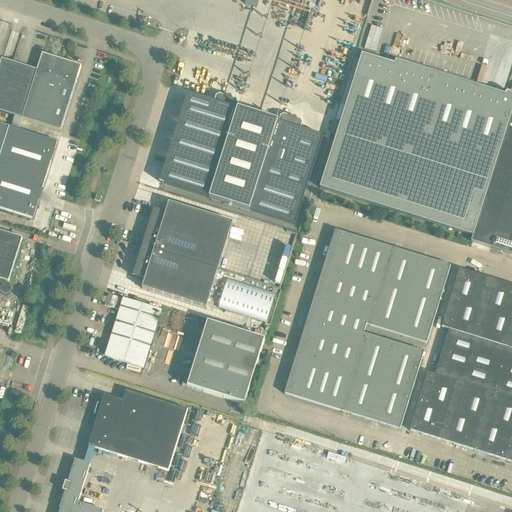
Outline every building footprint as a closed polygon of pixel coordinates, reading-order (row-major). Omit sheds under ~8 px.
[(372,25),(365,48),(377,51),(383,28),(372,25)] [(0,112),(16,117),(14,123),(22,126),(24,120),(61,131),(81,67),(42,54),(37,70),(37,71),(13,63),(12,63),(3,60),(2,60),(0,65),(0,112)] [(511,94),(509,94),(506,94),(504,96),(503,100),(471,90),(472,86),(396,62),(395,66),(374,59),(362,55),(320,189),(473,237),(471,243),(511,255),(511,94)] [(174,137),(160,183),(295,226),(323,137),(301,130),(302,124),(300,121),(284,115),(280,117),(278,123),(277,123),(277,122),(237,110),(236,110),(238,104),(236,101),(219,95),(215,97),(214,103),(187,95),(174,137)] [(22,126),(14,123),(12,129),(0,124),(0,208),(33,219),(57,143),(20,131),(22,126)] [(154,209),(142,247),(188,262),(219,271),(233,224),(168,203),(165,213),(154,209)] [(335,231),(321,277),(378,295),(392,249),(335,231)] [(0,293),(1,293),(2,295),(4,296),(6,296),(8,296),(10,295),(11,293),(12,292),(12,290),(12,288),(10,286),(9,285),(7,284),(7,283),(9,283),(22,239),(0,232),(0,293)] [(188,262),(142,247),(132,276),(144,280),(141,289),(206,310),(219,271),(188,262)] [(392,249),(378,295),(371,319),(369,326),(398,335),(421,258),(392,249)] [(421,258),(398,335),(426,344),(450,267),(421,258)] [(427,372),(410,433),(511,459),(511,285),(458,271),(443,327),(448,328),(436,374),(427,372)] [(321,277),(313,301),(371,319),(378,295),(321,277)] [(219,308),(266,324),(276,295),(228,279),(219,308)] [(111,359),(144,369),(162,311),(161,311),(123,299),(107,351),(105,357),(111,359)] [(366,335),(369,326),(371,319),(313,301),(306,325),(364,343),(366,335)] [(187,371),(182,386),(244,406),(265,341),(209,323),(207,323),(192,373),(187,371)] [(306,325),(298,349),(356,366),(364,343),(306,325)] [(342,412),(371,421),(395,344),(366,335),(364,343),(356,366),(342,412)] [(395,344),(371,421),(400,430),(424,353),(395,344)] [(284,395),(342,412),(356,366),(298,349),(284,395)] [(98,416),(91,436),(88,447),(168,472),(187,411),(126,391),(122,402),(104,396),(101,406),(98,405),(95,415),(98,416)] [(60,510),(59,511),(102,511),(103,511),(78,503),(90,465),(75,460),(68,483),(65,483),(63,491),(65,492),(59,510),(60,510)]
